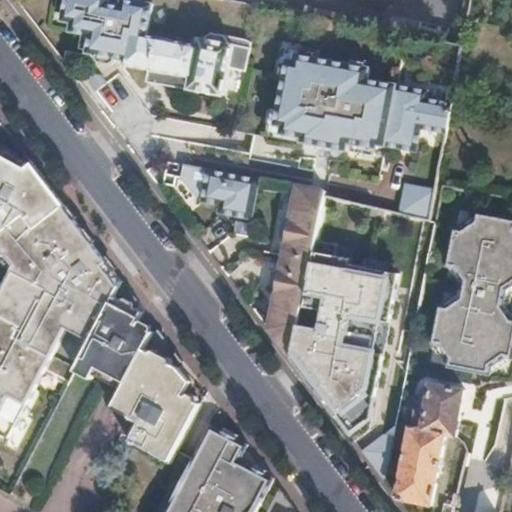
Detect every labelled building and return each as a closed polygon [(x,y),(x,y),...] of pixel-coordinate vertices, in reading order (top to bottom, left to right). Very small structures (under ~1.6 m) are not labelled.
[(144,70),(149,42),(155,44),(161,9),(139,5),(138,10),(105,4),(105,0),(83,0),(83,4),(80,20),(79,28),(93,30),(91,41),(105,44),(112,45),(109,60),(108,63),(144,70)] [(80,20),(83,4),(77,3),(74,19),(80,20)] [(253,54),(207,45),(205,54),(155,44),(149,42),(144,70),(142,76),(152,78),(197,87),(194,98),(242,108),(253,54)] [(103,58),(109,60),(112,45),(105,44),(103,58)] [(447,132),(453,101),(428,96),(429,89),(398,83),(369,77),(371,66),(298,52),(297,59),(289,58),(286,77),(293,78),(288,104),(280,103),(277,122),(284,123),(283,131),(304,135),(303,139),(348,148),(350,140),(378,146),(379,142),(386,144),(410,148),(415,126),(447,132)] [(150,90),(194,98),(197,87),(152,78),(150,90)] [(39,173),(0,151),(0,459),(24,472),(118,286),(39,173)] [(259,183),(208,171),(201,203),(230,209),(229,217),(250,222),(259,183)] [(466,175),(463,188),(495,194),(497,180),(466,175)] [(430,221),(436,192),(408,187),(403,215),(430,221)] [(285,249),(268,330),(288,357),(299,307),(300,304),(302,302),(307,281),(305,279),(313,248),(325,197),(297,191),(285,249)] [(450,364),(493,372),(494,364),(508,355),(511,355),(511,317),(501,308),(505,283),(511,280),(511,217),(478,212),(477,220),(462,228),(455,227),(449,262),(466,277),(462,301),(440,310),(435,342),(441,342),(450,356),(450,364)] [(477,220),(478,212),(476,212),(455,227),(462,228),(477,220)] [(299,307),(288,357),(352,440),(377,419),(403,265),(313,248),(305,279),(307,281),(302,302),(299,307)] [(466,277),(449,262),(448,268),(459,278),(457,288),(456,296),(441,302),(440,310),(462,301),(466,277)] [(501,308),(511,317),(511,309),(508,306),(508,305),(511,288),(511,287),(511,280),(505,283),(501,308)] [(126,383),(144,350),(153,332),(144,328),(138,325),(139,323),(131,319),(135,310),(113,299),(96,332),(76,372),(91,380),(97,369),(117,379),(126,383)] [(131,319),(139,323),(144,315),(135,310),(131,319)] [(441,342),(435,342),(450,364),(450,356),(441,342)] [(126,383),(113,408),(141,423),(131,444),(169,464),(201,404),(184,396),(191,383),(183,370),(144,350),(126,383)] [(494,364),(493,372),(496,373),(511,359),(511,355),(508,355),(494,364)] [(412,426),(445,432),(455,434),(464,387),(430,381),(429,390),(420,389),(416,409),(414,409),(412,426)] [(409,426),(395,496),(397,498),(432,505),(445,432),(412,426),(409,426)] [(255,511),(272,481),(263,475),(261,479),(253,474),(254,470),(238,462),(246,448),(233,441),(232,443),(222,438),(223,435),(210,428),(165,511),(255,511)] [(232,443),(233,441),(234,436),(225,432),(223,435),(222,438),(232,443)] [(455,434),(446,502),(457,504),(466,454),(455,434)] [(261,479),(263,475),(264,473),(256,468),(254,470),(253,474),(261,479)] [(455,511),(457,504),(446,502),(444,511),(445,511),(455,511)]
